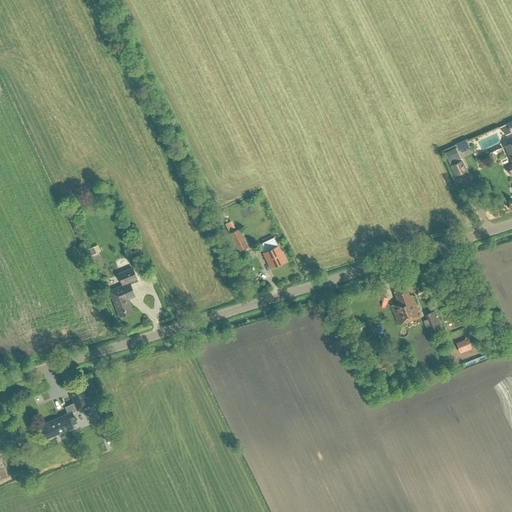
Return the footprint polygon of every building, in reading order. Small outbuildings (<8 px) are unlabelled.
[(461,160),(455,148),(445,153),(450,165),(449,165),(454,176),(467,171),(462,159),(461,160)] [(248,247),(238,228),(229,232),(238,251),(248,247)] [(79,240),(83,248),(92,243),(88,236),(79,240)] [(263,254),(271,270),(286,263),(278,247),(277,247),(273,239),(262,245),(266,253),(263,254)] [(96,253),(93,247),(88,249),(91,256),(96,253)] [(98,258),(93,261),(99,275),(104,273),(98,258)] [(122,286),(129,283),(137,280),(132,269),(117,275),(122,286)] [(445,284),(443,280),(427,287),(429,291),(445,284)] [(129,283),(122,286),(109,291),(119,316),(132,311),(128,300),(135,297),(129,283)] [(406,287),(393,292),(398,304),(391,306),(399,326),(422,317),(415,300),(412,301),(406,287)] [(441,327),(435,311),(427,314),(434,330),(441,327)] [(471,349),(467,338),(455,342),(460,353),(471,349)] [(372,375),(382,371),(378,363),(369,367),(372,375)] [(68,413),(41,425),(45,434),(47,438),(54,435),(73,427),(72,424),(76,422),(73,415),(77,413),(93,406),(88,396),(86,397),(81,387),(69,392),(75,404),(73,405),(73,404),(65,407),(68,413)] [(99,424),(102,432),(110,428),(107,421),(99,424)]
